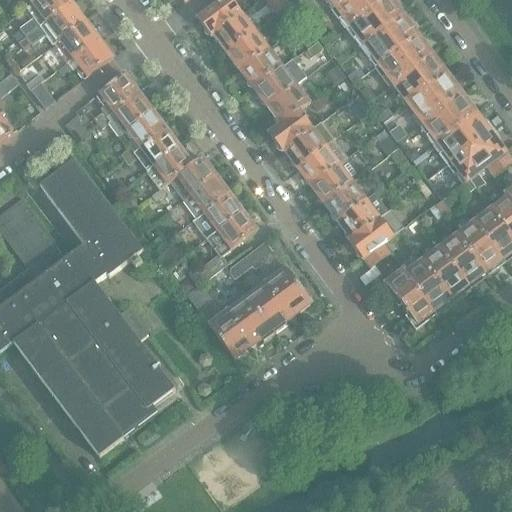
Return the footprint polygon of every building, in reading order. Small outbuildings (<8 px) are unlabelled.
[(29,37),(72,5),(68,0),(40,0),(30,8),(37,17),(20,31),(21,32),(15,37),(21,44),(22,43),(29,37)] [(40,0),(23,0),(30,8),(40,0)] [(243,16),(230,0),(225,0),(199,21),(205,29),(205,31),(206,35),(209,37),(212,37),(213,38),(214,37),(243,16)] [(263,0),(278,20),(291,10),(283,0),(263,0)] [(325,0),(333,10),(345,0),(325,0)] [(345,0),(333,10),(347,29),(385,1),(384,0),(345,0)] [(388,5),(386,2),(385,1),(347,29),(362,49),(399,21),(395,15),(399,12),(392,2),(388,5)] [(57,44),(86,23),(72,5),(29,37),(22,43),(27,49),(31,46),(33,48),(49,34),(57,44)] [(311,27),(319,20),(311,10),(303,17),(311,27)] [(229,56),(257,35),(243,16),(214,37),(221,46),(220,48),(221,51),(224,53),(226,53),(229,56)] [(270,16),(263,21),(266,25),(273,20),(270,16)] [(298,32),(304,27),(298,18),(292,23),(298,32)] [(403,25),(400,21),(399,21),(362,49),(376,68),(414,40),(410,34),(413,31),(406,22),(403,25)] [(70,62),(99,41),(86,23),(57,44),(67,58),(54,68),(57,72),(70,62)] [(311,48),(317,44),(309,33),(303,37),(311,48)] [(242,74),(270,53),(257,35),(229,56),(234,63),(233,65),(234,69),(240,71),(242,74)] [(325,46),(332,40),(328,35),(321,41),(325,46)] [(417,44),(415,40),(414,40),(376,68),(391,88),(429,59),(424,53),(428,50),(421,41),(417,44)] [(84,82),(113,60),(99,41),(70,62),(57,72),(62,79),(70,73),(72,75),(76,72),(84,82)] [(318,45),(304,55),(310,62),(323,52),(318,45)] [(255,92),(284,70),(270,53),(242,74),(247,80),(246,83),(247,86),(250,88),(253,89),(255,92)] [(340,66),(347,60),(344,55),(336,61),(340,66)] [(432,64),(429,60),(429,59),(391,88),(405,107),(443,79),(439,73),(443,70),(436,61),(432,64)] [(345,79),(337,68),(337,67),(325,76),(333,87),(345,79)] [(267,108),(296,86),(284,70),(255,92),(260,99),(259,100),(260,104),(264,106),(266,107),(267,108)] [(355,85),(363,79),(357,71),(349,78),(355,85)] [(139,95),(136,90),(125,76),(98,96),(98,98),(97,99),(103,108),(100,111),(102,114),(93,121),(97,126),(139,95)] [(0,93),(14,82),(11,78),(0,85),(0,93)] [(446,83),(444,79),(443,79),(405,107),(420,126),(458,98),(454,93),(457,90),(450,80),(446,83)] [(31,92),(39,86),(35,80),(26,86),(31,92)] [(0,100),(0,101),(18,88),(14,82),(0,93),(0,100)] [(54,104),(54,103),(40,85),(39,86),(31,92),(31,93),(45,112),(54,104)] [(299,113),(310,105),(296,86),(267,108),(274,117),(273,119),(274,123),(277,124),(280,125),(281,126),(299,113)] [(368,105),(377,98),(369,87),(360,94),(368,105)] [(123,134),(152,112),(139,95),(97,126),(101,132),(109,125),(118,139),(123,135),(123,134)] [(317,112),(329,103),(323,96),(312,104),(317,112)] [(461,102),(458,99),(458,98),(420,126),(435,147),(473,118),(468,112),(472,109),(464,99),(461,102)] [(349,105),(340,111),(345,118),(354,111),(349,105)] [(124,161),(166,130),(152,112),(123,134),(123,135),(131,144),(128,147),(130,150),(121,157),(124,161)] [(283,154),(284,153),(313,131),(299,113),(281,126),(269,135),(275,144),(275,146),(275,149),(279,152),(281,152),(283,154)] [(383,123),(389,119),(385,113),(379,118),(383,123)] [(482,123),(477,116),(473,118),(435,147),(448,165),(492,133),(486,125),(482,123)] [(0,145),(13,136),(0,117),(0,145)] [(91,138),(83,128),(77,119),(72,123),(65,128),(79,146),(91,138)] [(147,173),(179,148),(166,130),(124,161),(129,168),(138,161),(147,173)] [(397,144),(405,137),(400,130),(391,136),(397,144)] [(299,172),(327,151),(313,131),(284,153),(290,160),(289,162),(291,166),(293,168),(296,169),(299,172)] [(500,147),(498,141),(492,133),(448,165),(465,188),(472,183),(473,182),(480,177),(487,172),(507,157),(500,147)] [(399,151),(395,146),(390,138),(381,145),(390,157),(399,151)] [(193,166),(179,148),(147,173),(148,173),(146,174),(160,192),(160,191),(169,184),(193,166)] [(419,157),(420,157),(414,148),(405,155),(419,157)] [(312,190),(340,169),(327,151),(299,172),(303,178),(302,181),(304,185),(307,186),(310,187),(312,190)] [(411,167),(410,165),(399,151),(390,157),(402,174),(411,167)] [(412,164),(418,172),(427,166),(420,157),(419,158),(412,164)] [(511,163),(507,157),(487,172),(493,180),(498,175),(511,165),(511,163)] [(187,198),(215,177),(202,159),(193,166),(169,184),(176,193),(181,190),(187,198)] [(137,259),(143,254),(75,163),(40,189),(84,248),(65,262),(56,249),(57,248),(22,201),(0,217),(0,232),(28,270),(0,290),(0,354),(13,345),(98,460),(123,441),(114,428),(129,417),(143,407),(147,412),(174,392),(140,347),(149,340),(128,312),(119,319),(96,287),(107,279),(108,281),(113,277),(119,285),(131,274),(126,268),(130,265),(136,273),(143,267),(137,259)] [(326,208),(354,187),(340,169),(312,190),(317,197),(316,199),(317,202),(320,204),(323,204),(326,208)] [(195,221),(229,195),(215,177),(187,198),(188,200),(183,203),(195,221)] [(426,187),(424,184),(418,177),(412,182),(420,191),(426,187)] [(486,185),(480,177),(473,182),(479,190),(486,185)] [(116,196),(125,189),(121,183),(112,190),(116,196)] [(477,190),(472,183),(465,188),(470,196),(477,190)] [(0,210),(20,195),(15,187),(0,198),(0,210)] [(339,226),(367,205),(354,187),(326,208),(330,214),(330,217),(331,220),(334,222),(336,223),(339,226)] [(426,200),(432,195),(426,187),(420,191),(426,200)] [(442,203),(444,201),(449,198),(443,190),(436,195),(442,203)] [(155,204),(165,197),(160,191),(160,192),(151,198),(155,204)] [(208,241),(243,214),(229,195),(195,221),(177,234),(181,240),(198,227),(208,241)] [(130,214),(140,207),(133,199),(124,207),(130,214)] [(511,204),(508,200),(490,214),(511,242),(511,204)] [(444,218),(452,212),(444,201),(442,203),(436,207),(444,217),(444,218)] [(380,222),(380,221),(367,205),(339,226),(343,232),(343,234),(344,238),(348,240),(350,241),(351,242),(349,243),(350,245),(380,222)] [(444,217),(436,207),(435,207),(429,212),(437,222),(444,217)] [(392,239),(404,230),(391,212),(380,221),(380,222),(350,245),(355,252),(355,254),(357,257),(359,259),(362,260),(363,262),(364,261),(383,249),(393,242),(394,241),(392,239)] [(219,260),(257,232),(243,214),(208,241),(216,251),(213,253),(219,260)] [(511,254),(511,253),(511,242),(490,214),(473,227),(500,263),(503,261),(506,264),(511,259),(511,254)] [(495,266),(500,263),(473,227),(455,240),(482,276),(486,274),(489,278),(498,270),(495,266)] [(158,250),(165,245),(159,238),(152,243),(158,250)] [(478,280),(482,276),(455,240),(448,244),(438,252),(438,253),(465,289),(468,287),(471,291),(481,283),(478,280)] [(389,256),(398,249),(393,242),(383,249),(389,256)] [(371,270),(389,256),(383,249),(364,261),(371,270)] [(465,289),(438,253),(438,252),(421,265),(421,266),(448,302),(451,300),(454,304),(463,297),(460,293),(465,289)] [(198,288),(220,272),(213,262),(191,279),(198,288)] [(448,302),(421,266),(421,265),(403,279),(430,315),(433,313),(436,317),(446,310),(443,306),(448,302)] [(286,272),(285,272),(279,276),(247,300),(274,337),(286,328),(284,325),(299,314),(300,316),(310,309),(308,307),(310,306),(308,303),(311,301),(304,291),(301,293),(295,285),(298,283),(291,273),(288,275),(286,272)] [(217,288),(226,281),(221,275),(212,281),(217,288)] [(403,279),(401,275),(386,287),(390,292),(386,295),(398,310),(401,307),(407,315),(405,316),(406,317),(403,319),(407,324),(408,323),(415,333),(428,323),(425,319),(430,315),(403,279)] [(189,281),(179,288),(186,297),(195,290),(189,281)] [(263,346),(274,337),(247,300),(222,318),(223,319),(209,330),(234,363),(245,355),(243,354),(260,341),(263,346)] [(0,465),(0,511),(19,511),(0,484),(0,476),(5,473),(0,465)]
